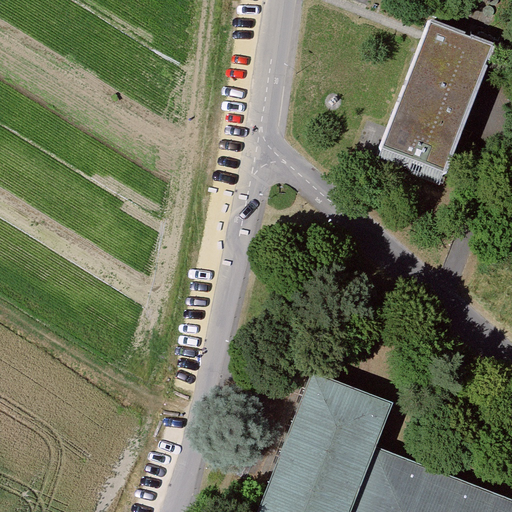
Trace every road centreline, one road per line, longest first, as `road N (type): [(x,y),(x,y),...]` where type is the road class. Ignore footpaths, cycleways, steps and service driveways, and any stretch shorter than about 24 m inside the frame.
road 1 (residential): [(171,511),(214,360),(260,140)]
road 2 (residential): [(260,140),(291,177),(511,370)]
road 3 (residential): [(260,140),(279,0)]
